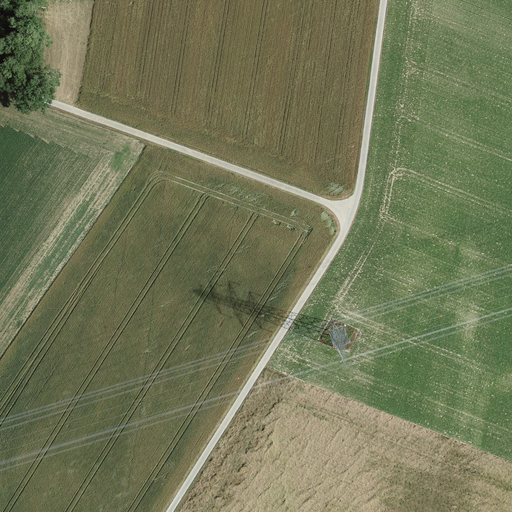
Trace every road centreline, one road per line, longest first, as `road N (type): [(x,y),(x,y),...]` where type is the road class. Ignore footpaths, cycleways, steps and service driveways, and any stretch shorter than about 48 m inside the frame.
road 1 (track): [(169,511),(351,213),(383,0)]
road 2 (track): [(0,82),(351,213)]
